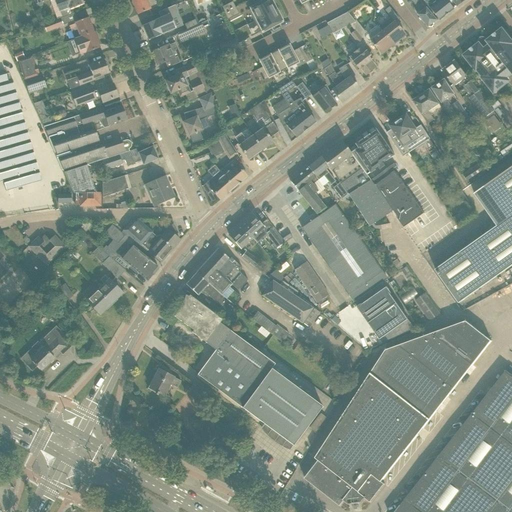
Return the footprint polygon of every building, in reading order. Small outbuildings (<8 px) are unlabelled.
[(49,0),(50,1),(52,0),(54,0),(59,12),(60,11),(69,8),(81,3),(79,0),(49,0)] [(146,0),(131,0),(138,15),(151,9),(146,0)] [(267,0),(251,9),(248,10),(254,21),(276,10),(271,0),(267,0)] [(419,0),(417,0),(415,2),(413,0),(410,0),(420,12),(417,15),(427,27),(428,27),(430,27),(432,25),(432,23),(435,20),(419,0)] [(436,0),(422,0),(439,20),(453,9),(445,0),(439,0),(438,1),(436,0)] [(232,1),(221,7),(224,13),(236,8),(233,2),(232,1)] [(151,22),(142,25),(148,40),(158,36),(161,35),(161,34),(176,28),(170,15),(178,11),(175,5),(158,12),(161,18),(155,21),(155,20),(151,22)] [(390,17),(378,26),(393,45),(405,35),(395,22),(399,19),(389,6),(384,10),(390,17)] [(69,8),(60,11),(62,18),(71,14),(69,8)] [(236,8),(224,13),(227,20),(239,14),(238,13),(236,8)] [(276,10),(254,21),(260,32),(282,21),(276,10)] [(378,26),(367,34),(348,13),(340,17),(346,27),(349,25),(354,31),(355,31),(361,40),(362,39),(364,42),(366,41),(369,42),(370,41),(371,42),(370,45),(374,45),(381,54),(393,45),(378,26)] [(68,23),(74,39),(93,31),(88,17),(78,21),(77,20),(68,23)] [(339,30),(346,27),(340,17),(334,20),(335,21),(339,30)] [(64,26),(63,25),(61,18),(43,25),(46,32),(64,26)] [(335,21),(334,20),(327,24),(328,26),(332,34),(339,30),(335,21)] [(29,30),(39,27),(37,21),(27,24),(29,30)] [(203,28),(208,26),(206,21),(176,35),(180,44),(204,32),(203,28)] [(321,39),(332,34),(328,26),(317,32),(321,39)] [(511,41),(502,29),(487,41),(488,43),(482,47),(479,43),(464,56),(476,71),(477,70),(482,77),(481,78),(494,93),(509,81),(510,83),(511,81),(511,41)] [(93,31),(74,39),(80,55),(86,53),(100,48),(99,45),(96,38),(97,36),(96,32),(94,32),(93,31)] [(362,39),(361,40),(355,31),(354,31),(350,35),(359,46),(363,43),(364,42),(362,39)] [(249,37),(238,43),(241,50),(252,44),(249,37)] [(224,58),(240,51),(235,40),(219,48),(224,58)] [(172,52),(176,50),(174,44),(164,47),(153,51),(156,58),(155,60),(157,65),(158,64),(159,65),(174,58),(172,52)] [(289,44),(269,55),(274,64),(283,59),(288,68),(305,59),(299,48),(293,51),(289,44)] [(365,51),(362,47),(361,47),(349,57),(359,70),(360,69),(365,75),(375,67),(370,60),(372,59),(365,51)] [(263,67),(257,70),(262,81),(288,68),(283,59),(274,64),(269,55),(259,60),(263,67)] [(34,66),(31,56),(17,61),(24,80),(38,74),(37,73),(39,73),(36,65),(34,66)] [(91,72),(73,79),(76,87),(85,83),(93,81),(103,77),(102,75),(109,72),(104,60),(95,63),(89,66),(91,72)] [(334,74),(335,73),(327,60),(320,64),(323,70),(337,87),(333,90),(341,102),(350,95),(334,74)] [(204,92),(211,89),(199,61),(173,72),(175,77),(165,81),(171,93),(177,90),(180,97),(193,91),(195,97),(205,93),(204,92)] [(351,78),(352,77),(343,61),(336,65),(340,71),(335,73),(334,74),(350,95),(359,88),(351,78)] [(494,111),(460,67),(455,61),(442,71),(453,85),(449,88),(461,106),(466,103),(454,86),(463,80),(464,82),(462,83),(472,96),(470,98),(485,117),(494,111)] [(5,71),(0,72),(0,182),(3,181),(6,191),(42,181),(41,180),(12,80),(8,81),(5,72),(5,71)] [(248,73),(236,78),(238,83),(249,78),(248,73)] [(41,74),(24,80),(29,94),(46,89),(41,74)] [(461,106),(449,88),(444,80),(432,88),(442,102),(446,99),(458,116),(465,111),(461,106)] [(293,86),(290,81),(279,90),(282,94),(293,86)] [(302,83),(296,87),(305,99),(311,95),(302,83)] [(102,102),(118,96),(113,84),(93,92),(90,85),(69,93),(75,107),(100,97),(102,102)] [(324,113),(335,104),(328,94),(330,93),(325,85),(316,90),(317,93),(312,97),(324,113)] [(439,105),(435,98),(430,90),(413,101),(428,124),(434,120),(429,112),(439,105)] [(213,107),(216,106),(211,93),(199,99),(203,108),(183,113),(185,121),(183,122),(189,136),(190,136),(192,143),(202,140),(199,131),(203,130),(198,120),(215,114),(213,107)] [(295,103),(289,106),(290,107),(295,116),(306,130),(316,122),(309,114),(305,108),(301,100),(295,103)] [(43,126),(52,124),(42,101),(33,104),(43,126)] [(272,122),(273,121),(264,101),(259,105),(258,104),(248,111),(261,130),(253,136),(262,150),(273,142),(269,138),(279,131),(272,122)] [(120,121),(126,118),(121,106),(104,112),(102,108),(93,112),(74,117),(77,125),(83,123),(83,125),(102,119),(105,128),(109,126),(109,125),(118,122),(118,123),(120,122),(120,121)] [(290,107),(277,116),(284,129),(291,142),(306,130),(295,116),(290,107)] [(237,111),(231,113),(233,119),(240,116),(237,111)] [(419,134),(412,123),(406,115),(391,126),(401,142),(409,137),(412,141),(415,138),(420,145),(430,138),(424,131),(419,134)] [(496,129),(502,126),(495,115),(487,121),(490,126),(493,124),(496,129)] [(79,134),(77,125),(74,117),(52,124),(43,126),(64,173),(87,165),(129,151),(128,149),(129,149),(130,148),(131,147),(131,146),(131,145),(131,144),(131,143),(131,142),(130,142),(130,141),(129,141),(128,140),(127,140),(126,140),(125,140),(122,141),(121,138),(103,144),(103,143),(100,144),(95,129),(79,134)] [(229,138),(233,136),(227,120),(220,123),(224,133),(227,138),(227,139),(229,138)] [(350,152),(351,154),(354,158),(361,167),(361,168),(366,175),(374,169),(373,169),(372,166),(378,161),(384,157),(387,161),(395,155),(377,129),(369,134),(368,134),(362,138),(363,139),(355,144),(357,147),(356,148),(350,152)] [(224,133),(217,136),(222,147),(223,148),(225,152),(224,152),(228,159),(237,153),(227,139),(227,138),(224,133)] [(244,138),(244,139),(240,134),(235,138),(238,143),(237,144),(249,160),(262,150),(253,136),(246,141),(244,138)] [(342,141),(321,157),(328,167),(329,168),(340,183),(347,194),(347,195),(350,198),(368,226),(392,211),(374,185),(370,180),(369,179),(366,175),(361,168),(361,167),(354,158),(351,154),(350,152),(342,141)] [(142,165),(158,159),(152,147),(124,159),(127,167),(140,161),(142,165)] [(222,147),(210,152),(212,158),(224,152),(225,152),(223,148),(222,147)] [(104,171),(122,165),(119,156),(101,162),(104,171)] [(321,157),(308,167),(318,180),(322,186),(328,182),(331,185),(336,182),(326,169),(328,167),(321,157)] [(394,163),(370,180),(374,185),(394,171),(393,169),(397,166),(394,163)] [(227,165),(220,171),(234,188),(247,177),(241,169),(236,164),(230,169),(227,165)] [(467,182),(484,171),(479,164),(463,175),(467,182)] [(96,192),(93,184),(87,165),(64,173),(65,175),(64,175),(73,193),(80,193),(80,206),(100,206),(100,192),(96,192)] [(497,226),(435,270),(459,303),(511,265),(511,166),(485,186),(474,194),(497,226)] [(297,176),(290,181),(298,191),(305,185),(306,184),(309,187),(314,194),(318,191),(313,184),(318,180),(308,167),(297,176)] [(206,183),(203,186),(211,203),(218,197),(220,200),(234,188),(220,171),(206,183)] [(424,213),(394,171),(374,185),(404,227),(424,213)] [(102,197),(130,188),(126,176),(102,183),(102,197)] [(153,206),(174,197),(165,176),(144,185),(153,206)] [(340,183),(333,188),(341,199),(343,198),(345,201),(350,198),(347,195),(347,194),(340,183)] [(462,202),(467,199),(457,183),(452,186),(462,202)] [(305,185),(298,191),(300,194),(317,214),(325,207),(316,196),(314,194),(309,187),(306,184),(305,185)] [(58,203),(71,202),(71,194),(57,195),(58,203)] [(108,209),(129,209),(126,201),(120,204),(121,205),(108,205),(108,209)] [(387,278),(352,229),(335,205),(302,228),(353,302),(387,278)] [(264,228),(261,225),(252,215),(241,225),(252,238),(264,228)] [(152,232),(137,219),(133,219),(123,230),(135,241),(136,240),(154,255),(161,262),(180,240),(173,234),(174,233),(174,232),(175,231),(175,230),(175,229),(174,228),(174,226),(173,226),(172,225),(173,224),(172,224),(162,236),(161,235),(157,236),(156,236),(152,233),(152,232)] [(106,245),(102,250),(102,251),(109,257),(124,270),(128,265),(132,269),(146,280),(157,266),(144,255),(147,252),(135,242),(135,241),(123,230),(121,233),(119,231),(112,224),(105,232),(107,235),(112,240),(107,246),(106,245)] [(241,249),(252,238),(241,225),(229,236),(241,249)] [(276,247),(282,243),(272,230),(266,234),(276,247)] [(66,247),(61,243),(54,235),(49,240),(45,236),(41,240),(38,237),(28,246),(46,266),(66,247)] [(84,237),(79,242),(83,246),(88,242),(84,237)] [(98,247),(92,253),(102,264),(116,278),(124,270),(109,257),(102,251),(98,247)] [(208,260),(197,273),(224,298),(233,305),(240,297),(229,288),(232,285),(238,291),(248,280),(238,272),(242,268),(231,258),(229,259),(218,249),(208,260)] [(72,250),(67,255),(74,263),(79,258),(72,250)] [(254,267),(258,262),(245,252),(242,257),(254,267)] [(398,270),(402,267),(396,260),(392,263),(398,270)] [(323,298),(328,295),(306,262),(294,270),(317,303),(321,300),(322,302),(325,300),(323,298)] [(18,266),(0,282),(0,286),(12,299),(31,281),(18,266)] [(406,279),(411,276),(406,268),(401,271),(406,279)] [(197,273),(186,285),(197,294),(201,289),(218,305),(227,312),(233,305),(224,298),(197,273)] [(107,277),(106,278),(104,275),(99,279),(102,282),(101,283),(104,286),(99,291),(107,299),(111,303),(122,293),(107,277)] [(283,278),(277,283),(295,295),(297,292),(283,282),(285,280),(283,278)] [(313,307),(295,295),(277,283),(272,280),(261,296),(302,323),(302,322),(309,327),(319,313),(312,307),(313,307)] [(68,299),(73,295),(64,284),(59,288),(68,299)] [(385,287),(357,307),(380,340),(408,319),(385,287)] [(111,303),(107,299),(99,291),(92,297),(90,294),(85,299),(100,314),(111,303)] [(429,321),(440,313),(425,293),(414,300),(429,321)] [(222,320),(198,301),(189,295),(188,296),(185,295),(185,297),(184,296),(182,300),(183,301),(183,303),(184,303),(174,316),(193,330),(192,332),(215,350),(197,375),(242,408),(271,369),(271,368),(274,364),(219,323),(222,320)] [(257,312),(252,319),(262,327),(269,333),(275,326),(269,321),(257,312)] [(430,420),(492,341),(467,321),(385,352),(370,373),(371,373),(430,420)] [(269,333),(262,327),(259,331),(271,340),(273,337),(281,343),(282,342),(269,333)] [(65,346),(58,339),(50,331),(38,343),(43,347),(37,352),(33,348),(20,360),(32,371),(37,366),(41,370),(54,358),(54,357),(65,346)] [(285,338),(282,342),(288,347),(291,343),(285,338)] [(271,369),(242,408),(261,423),(260,425),(260,426),(262,424),(263,425),(292,446),(322,406),(271,369)] [(177,388),(181,381),(159,370),(153,381),(152,380),(147,389),(156,393),(156,394),(157,395),(159,393),(164,395),(169,384),(177,388)] [(398,507),(394,511),(511,511),(511,375),(506,371),(398,507)] [(382,482),(430,420),(371,373),(315,458),(319,461),(305,478),(340,506),(344,501),(349,504),(361,503),(365,498),(370,502),(384,484),(382,482)] [(199,404),(206,394),(192,384),(185,393),(199,404)]
